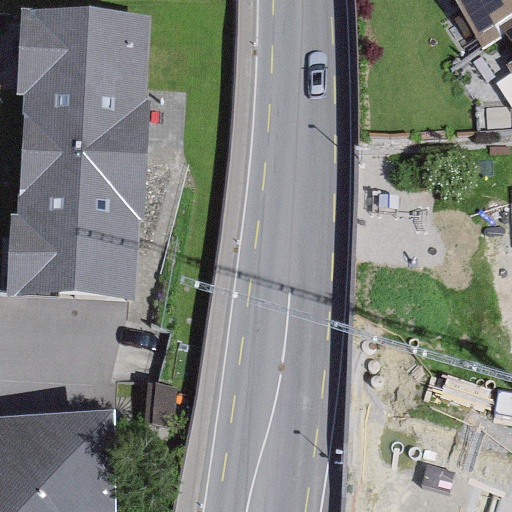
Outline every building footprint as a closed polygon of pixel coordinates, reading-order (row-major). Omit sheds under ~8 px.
[(511,0),(441,0),(482,62),(503,49),(497,39),(511,29),(511,0)] [(153,31),(21,25),(17,110),(24,110),(18,230),(11,229),(7,319),(139,325),(153,31)] [(511,29),(497,39),(503,49),(511,62),(511,29)] [(176,433),(178,393),(147,392),(145,432),(176,433)] [(117,511),(115,440),(0,438),(0,511),(117,511)] [(511,511),(511,492),(501,481),(469,511),(511,511)]
